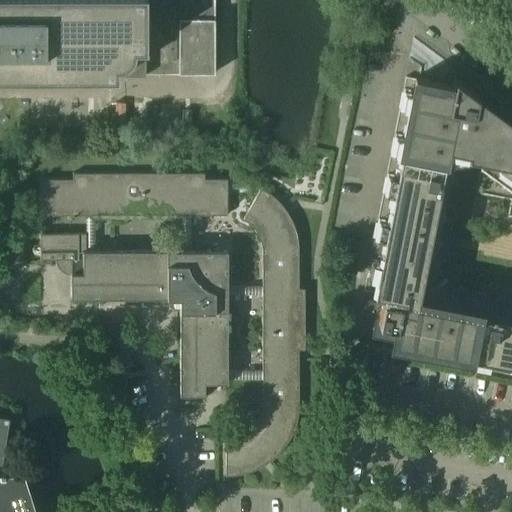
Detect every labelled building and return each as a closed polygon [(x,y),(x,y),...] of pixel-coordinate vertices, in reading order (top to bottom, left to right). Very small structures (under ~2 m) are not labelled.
[(0,0),(0,72),(13,73),(18,73),(71,73),(75,73),(147,75),(152,75),(173,75),(213,76),(213,0),(0,0)] [(511,118),(496,106),(454,76),(452,85),(415,78),(406,77),(364,290),(374,292),(374,293),(384,295),(377,332),(390,334),(395,335),(394,342),(392,351),(511,374),(511,300),(438,287),(462,165),(480,168),(476,192),(511,199),(508,216),(511,216),(511,118)] [(227,249),(190,250),(190,215),(227,214),(227,178),(204,178),(204,172),(72,173),(72,178),(40,178),(40,215),(86,215),(86,233),(40,233),(40,259),(70,259),(70,298),(173,297),(176,301),(179,303),(179,394),(204,394),(204,382),(227,382),(227,378),(262,377),(262,411),(261,415),(259,419),(257,422),(256,425),(254,427),(250,431),(244,435),(237,438),(232,439),(225,439),(225,475),(233,475),(243,473),(252,470),(259,467),(265,464),(276,455),(283,447),(289,439),(292,431),(295,426),(298,416),(298,411),(299,404),(298,349),(305,349),(304,288),(299,288),(298,250),(298,240),(296,234),(295,228),(293,223),(290,217),(287,212),(284,207),(280,202),(274,196),(270,193),(261,187),(243,219),(247,222),(249,223),(253,228),(257,232),(258,235),(259,237),(261,242),(261,244),(262,246),(262,249),(262,285),(227,286),(227,249)] [(0,258),(14,259),(15,233),(0,233),(0,255),(0,258)] [(34,511),(23,476),(5,476),(4,473),(0,472),(0,470),(8,420),(0,418),(0,511),(34,511)]
